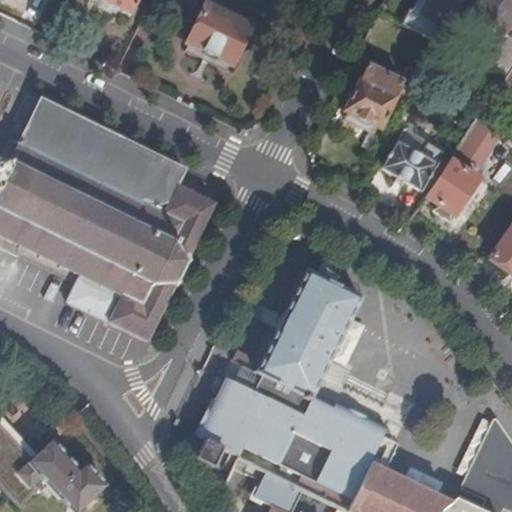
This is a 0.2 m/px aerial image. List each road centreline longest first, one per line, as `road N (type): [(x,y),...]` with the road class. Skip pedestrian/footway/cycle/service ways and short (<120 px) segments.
road 1 (residential): [(511,361),(431,265),(268,172)]
road 2 (residential): [(268,172),(0,40)]
road 3 (residential): [(268,172),(127,421)]
road 4 (residential): [(351,0),(268,172)]
road 5 (residential): [(127,421),(95,372),(0,325)]
